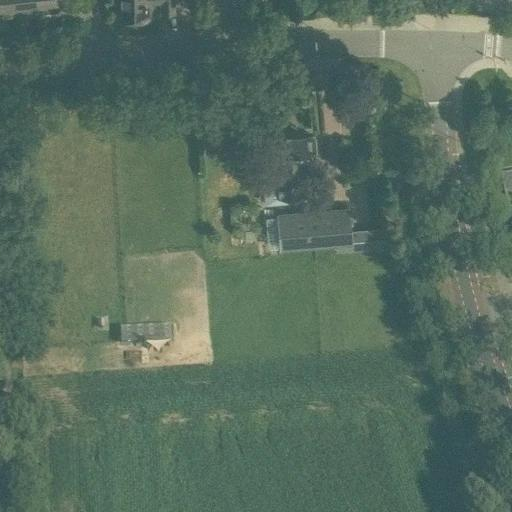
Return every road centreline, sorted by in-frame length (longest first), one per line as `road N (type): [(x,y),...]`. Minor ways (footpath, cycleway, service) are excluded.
road 1 (residential): [(87,64),(438,49)]
road 2 (residential): [(469,309),(444,191),(438,49)]
road 3 (residential): [(511,431),(469,309)]
